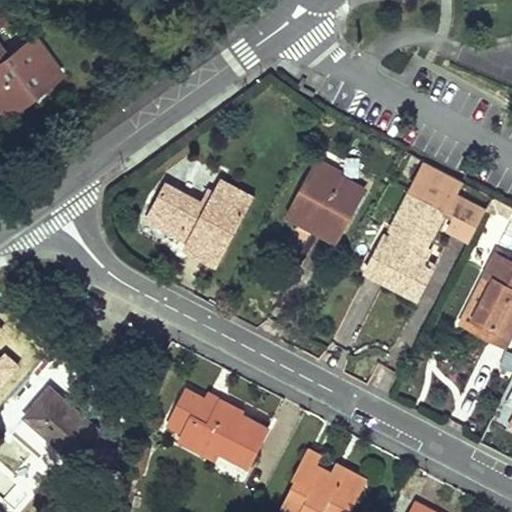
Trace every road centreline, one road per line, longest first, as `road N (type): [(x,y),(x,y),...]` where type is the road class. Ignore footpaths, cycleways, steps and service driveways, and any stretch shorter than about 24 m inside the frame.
road 1 (residential): [(110,274),(511,485)]
road 2 (residential): [(69,180),(245,55),(308,0)]
